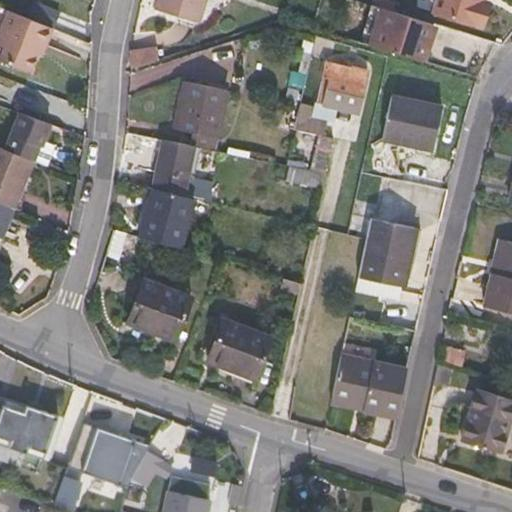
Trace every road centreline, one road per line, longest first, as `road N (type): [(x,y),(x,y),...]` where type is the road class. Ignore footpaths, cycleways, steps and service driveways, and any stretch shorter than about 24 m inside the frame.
road 1 (residential): [(396,475),(479,117),(511,60)]
road 2 (residential): [(123,0),(113,122),(91,230),(52,350)]
road 3 (unknown): [(274,437),(352,137)]
road 4 (residential): [(52,350),(274,437)]
road 5 (residential): [(274,437),(396,475)]
